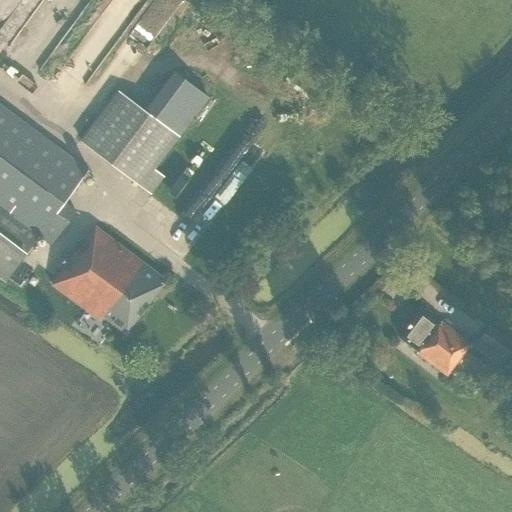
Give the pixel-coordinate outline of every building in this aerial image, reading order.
[(207,97),(176,73),(146,112),(118,91),(81,140),(141,185),(142,184),(152,192),(164,177),(153,169),(207,97)] [(0,272),(20,287),(29,276),(15,266),(39,234),(50,243),(75,210),(63,201),(87,170),(0,105),(0,272)] [(161,283),(164,279),(95,226),(63,268),(65,270),(54,285),(99,319),(102,315),(125,332),(162,283),(161,283)] [(470,344),(440,321),(439,322),(420,308),(398,337),(417,351),(416,352),(447,375),(470,344)] [(477,340),(505,361),(511,351),(511,342),(488,325),(477,340)]
